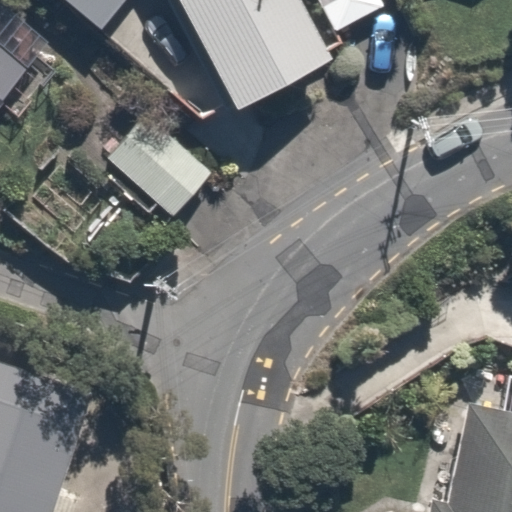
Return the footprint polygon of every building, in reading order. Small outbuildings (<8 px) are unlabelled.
[(293,0),(181,0),(232,102),(322,58),(293,0)] [(382,0),(311,0),(329,33),(384,4),(382,0)] [(0,106),(35,68),(0,35),(0,106)] [(149,105),(92,171),(148,219),(205,153),(149,105)] [(35,511),(67,417),(0,394),(0,511),(35,511)] [(511,511),(511,417),(464,408),(447,500),(422,496),(419,511),(511,511)]
